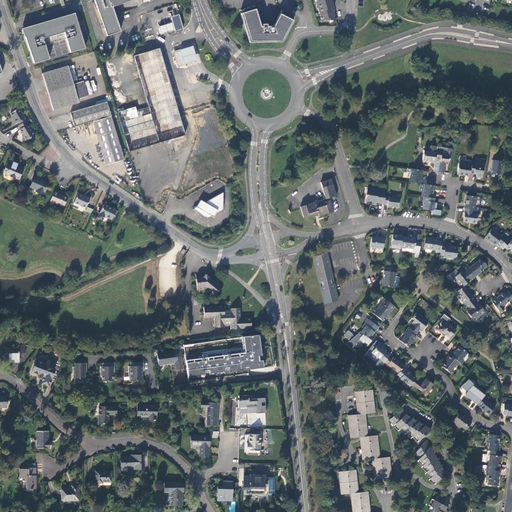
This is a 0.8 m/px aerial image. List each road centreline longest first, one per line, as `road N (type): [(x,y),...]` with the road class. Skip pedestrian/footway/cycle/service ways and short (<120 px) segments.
road 1 (secondary): [(305,511),(278,289)]
road 2 (unclassified): [(75,165),(37,113),(0,2)]
road 3 (residential): [(511,431),(471,416),(443,379),(389,337),(397,318)]
road 4 (tertiary): [(511,44),(440,33),(340,66)]
road 5 (unclassified): [(218,256),(75,165)]
road 6 (residential): [(357,227),(330,131),(296,107)]
road 7 (residential): [(453,490),(436,429),(380,391)]
road 8 (residential): [(197,487),(181,461),(138,441),(91,452)]
road 9 (residential): [(91,452),(0,374)]
